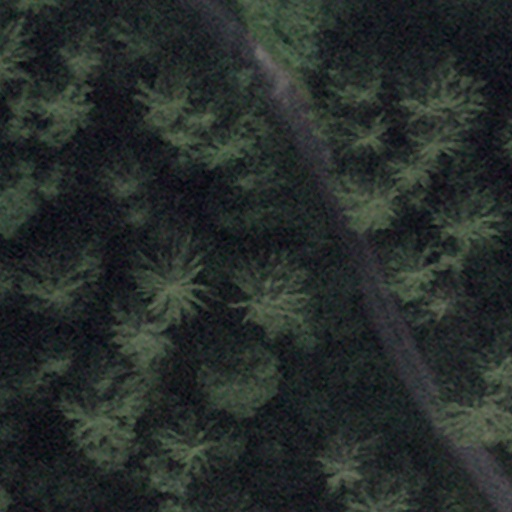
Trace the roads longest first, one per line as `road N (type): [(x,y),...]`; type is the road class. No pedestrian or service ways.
road 1 (track): [(511,511),(389,341),(313,146),(243,42),(196,0)]
road 2 (track): [(383,0),(511,162)]
